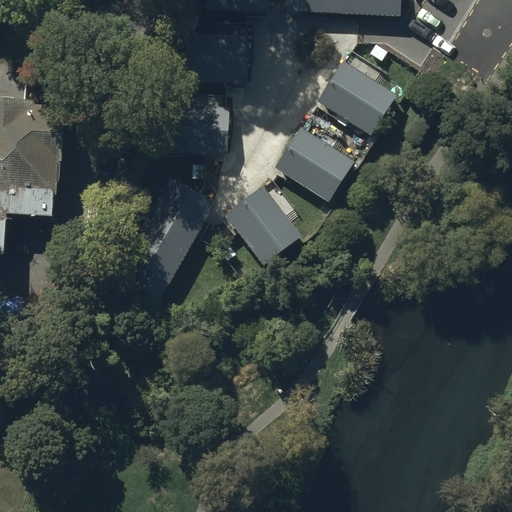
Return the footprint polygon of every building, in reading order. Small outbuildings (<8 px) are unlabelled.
[(201,0),(201,10),(267,13),(267,0),(201,0)] [(286,0),(287,8),(397,12),(397,0),(286,0)] [(249,38),(182,34),(180,82),(246,86),(249,38)] [(396,94),(343,61),(317,101),(371,135),(396,94)] [(55,213),(60,104),(0,101),(0,246),(1,247),(3,211),(55,213)] [(229,110),(169,107),(166,154),(226,157),(229,110)] [(352,162),(299,129),(274,168),(327,202),(352,162)] [(213,203),(168,179),(115,278),(160,302),(213,203)] [(299,237),(261,186),(224,214),(262,264),(299,237)]
